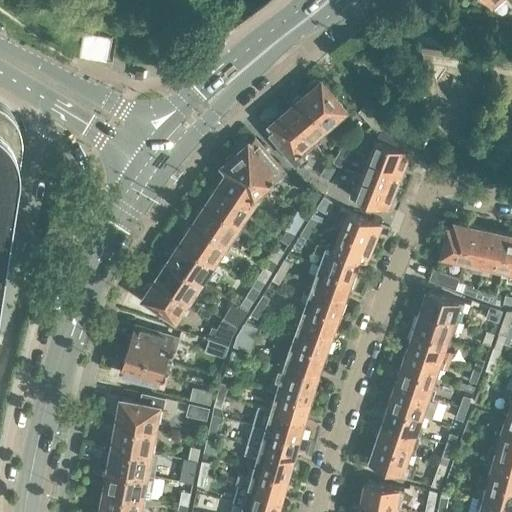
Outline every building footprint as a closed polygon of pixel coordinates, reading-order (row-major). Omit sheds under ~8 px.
[(79,58),(82,58),(108,63),(112,37),(84,32),(79,58)] [(144,70),(137,69),(136,77),(143,78),(144,70)] [(310,89),(304,94),(312,103),(312,105),(316,111),(318,110),(328,123),(346,107),(332,91),(322,79),(320,81),(318,80),(315,79),(309,84),(309,88),(310,89)] [(311,138),(328,123),(318,110),(316,111),(312,105),(312,103),(304,94),(302,96),(298,95),(292,100),(293,104),(287,109),(295,118),(294,120),(298,126),(300,125),(311,138)] [(371,99),(360,109),(374,125),(390,114),(387,97),(371,99)] [(0,279),(14,187),(21,145),(21,142),(21,136),(21,131),(20,129),(19,126),(18,123),(17,120),(16,118),(14,115),(13,114),(11,111),(8,108),(4,105),(0,101),(0,279)] [(265,125),(286,149),(300,164),(308,157),(305,154),(307,152),(306,151),(315,143),(311,138),(300,125),(298,126),(294,120),(295,118),(287,109),(285,111),(283,109),(272,118),(274,120),(271,123),(269,122),(265,125)] [(370,146),(366,155),(402,169),(410,150),(402,147),(407,135),(392,129),(392,128),(392,127),(390,114),(374,125),(380,131),(373,148),(370,146)] [(344,141),(352,146),(356,139),(358,135),(349,131),(344,141)] [(245,142),(235,151),(265,185),(283,170),(267,153),(254,137),(246,144),(245,142)] [(344,141),(339,149),(347,154),(350,149),(352,146),(344,141)] [(341,165),(347,154),(339,149),(333,161),(341,165)] [(223,178),(252,204),(258,194),(256,193),(265,185),(235,151),(225,159),(227,161),(224,163),(229,170),(223,178)] [(366,155),(363,165),(367,166),(363,175),(395,188),(402,169),(366,155)] [(326,163),(319,174),(328,178),(334,168),(326,163)] [(340,171),(337,170),(331,180),(338,184),(341,179),(340,171)] [(355,184),(351,193),(387,208),(388,207),(395,188),(363,175),(359,185),(355,184)] [(227,213),(240,221),(252,204),(223,178),(217,188),(213,188),(209,195),(210,198),(208,200),(220,208),(222,207),(227,210),(227,213)] [(304,201),(312,206),(319,194),(311,189),(304,201)] [(214,231),(228,240),(240,221),(227,213),(227,210),(222,207),(220,208),(208,200),(204,207),(200,207),(196,213),(197,217),(196,219),(207,227),(209,226),(214,229),(214,231)] [(342,206),(333,227),(340,230),(373,242),(381,223),(344,207),(342,206)] [(294,215),(287,227),(295,232),(307,213),(298,208),(294,215)] [(202,250),(215,259),(228,240),(214,231),(214,229),(209,226),(207,227),(196,219),(191,226),(188,226),(184,232),(185,236),(183,238),(195,246),(196,245),(202,249),(202,250)] [(314,225),(308,221),(301,232),(307,236),(314,225)] [(447,226),(440,259),(451,262),(452,257),(463,259),(470,225),(455,221),(453,228),(447,226)] [(470,225),(463,259),(474,262),(473,267),(482,268),(491,229),(470,225)] [(287,227),(280,238),(288,242),(295,232),(287,227)] [(491,229),(482,268),(501,272),(507,247),(510,233),(491,229)] [(340,230),(333,248),(360,257),(359,259),(366,261),(373,242),(340,230)] [(307,236),(301,232),(295,242),(301,246),(307,236)] [(507,247),(501,272),(509,274),(509,278),(511,278),(511,233),(510,233),(507,247)] [(189,269),(202,278),(215,259),(202,250),(202,249),(196,245),(195,246),(183,238),(179,245),(175,245),(171,252),(172,255),(170,257),(182,265),(184,264),(189,268),(189,269)] [(318,242),(314,252),(322,254),(318,265),(352,277),(358,259),(359,259),(360,257),(333,248),(325,245),(318,242)] [(278,260),(285,248),(277,243),(270,255),(278,260)] [(176,289),(189,297),(202,278),(189,269),(189,268),(184,264),(182,265),(170,257),(166,264),(162,264),(158,271),(159,274),(158,277),(169,284),(171,284),(176,287),(176,289)] [(286,257),(279,268),(285,273),(292,260),(286,257)] [(266,280),(273,268),(266,264),(258,275),(266,280)] [(311,273),(308,281),(346,295),(352,277),(318,265),(315,274),(311,273)] [(279,268),(273,278),(279,282),(285,273),(279,268)] [(458,276),(437,270),(432,268),(429,279),(454,288),(458,276)] [(145,296),(148,298),(176,317),(189,297),(176,289),(176,287),(171,284),(169,284),(158,277),(153,283),(152,282),(148,283),(144,289),(145,293),(146,294),(145,296)] [(308,281),(305,289),(309,291),(305,301),(339,313),(346,295),(308,281)] [(464,292),(475,295),(478,287),(467,282),(464,292)] [(245,294),(254,300),(261,288),(253,283),(245,294)] [(478,287),(475,295),(487,300),(490,291),(478,287)] [(424,294),(420,305),(422,306),(421,309),(458,321),(462,309),(469,312),(472,303),(465,301),(428,289),(426,295),(424,294)] [(257,304),(263,308),(271,295),(264,292),(257,304)] [(511,302),(511,294),(505,293),(503,301),(511,302)] [(222,317),(237,326),(249,307),(234,298),(222,317)] [(301,300),(295,319),(332,332),(339,313),(305,301),(301,300)] [(257,304),(251,313),(257,317),(263,308),(257,304)] [(490,304),(488,309),(485,315),(499,320),(503,308),(490,304)] [(417,315),(413,326),(452,339),(455,329),(458,330),(461,322),(458,321),(421,309),(419,316),(417,315)] [(237,326),(222,317),(216,328),(213,326),(211,329),(208,338),(210,339),(228,345),(232,335),(237,326)] [(295,319),(292,327),(296,328),(292,338),(326,350),(332,332),(295,319)] [(260,325),(246,320),(238,332),(233,345),(254,351),(256,345),(255,338),(260,325)] [(501,332),(498,339),(505,341),(508,334),(507,334),(509,329),(511,322),(504,320),(499,331),(501,332)] [(126,346),(172,361),(179,338),(154,330),(135,324),(132,335),(129,334),(126,346)] [(411,339),(408,346),(453,361),(456,351),(449,348),(452,339),(413,326),(409,338),(411,339)] [(491,343),(495,333),(487,330),(483,341),(491,343)] [(292,338),(284,363),(316,374),(318,369),(320,361),(322,362),(326,350),(292,338)] [(228,345),(210,339),(206,351),(225,356),(228,345)] [(494,345),(490,357),(498,360),(502,347),(503,348),(505,341),(498,339),(496,345),(494,345)] [(121,371),(140,376),(165,384),(172,361),(126,346),(122,359),(124,359),(121,371)] [(404,353),(400,365),(438,379),(442,367),(450,369),(453,361),(408,346),(406,354),(404,353)] [(236,363),(239,352),(232,350),(228,361),(236,363)] [(478,354),(473,369),(481,372),(486,357),(478,354)] [(490,357),(486,368),(494,371),(498,360),(490,357)] [(398,376),(396,384),(432,397),(438,379),(400,365),(396,376),(398,376)] [(274,375),(270,387),(276,389),(310,399),(313,388),(312,387),(315,379),(315,378),(282,368),(278,367),(276,375),(274,375)] [(478,380),(481,372),(473,369),(470,377),(478,380)] [(221,380),(218,393),(226,396),(229,382),(221,380)] [(392,391),(388,402),(426,415),(433,418),(439,399),(432,397),(396,384),(393,391),(392,391)] [(194,385),(191,397),(210,402),(214,389),(194,385)] [(270,397),(267,406),(305,418),(310,399),(276,389),(273,398),(270,397)] [(480,390),(479,390),(475,401),(482,404),(484,400),(486,392),(480,390)] [(117,402),(116,410),(118,412),(120,413),(118,420),(132,423),(132,425),(139,427),(140,424),(158,428),(163,405),(164,406),(166,397),(166,396),(142,391),(140,401),(122,397),(122,401),(120,400),(117,402)] [(218,393),(215,405),(223,407),(226,396),(218,393)] [(460,406),(467,409),(472,395),(465,393),(460,406)] [(505,409),(503,413),(511,416),(511,399),(509,398),(504,409),(505,409)] [(187,413),(208,418),(211,406),(190,401),(187,413)] [(386,414),(383,422),(420,434),(426,415),(388,402),(384,414),(386,414)] [(259,404),(253,424),(265,428),(299,437),(305,418),(267,406),(259,404)] [(457,415),(464,418),(467,409),(460,406),(457,415)] [(502,418),(499,426),(504,427),(501,438),(511,441),(511,416),(503,413),(502,418)] [(469,417),(465,427),(473,430),(477,419),(469,417)] [(211,419),(209,432),(217,434),(220,421),(211,419)] [(115,424),(113,433),(116,436),(115,443),(128,445),(128,448),(135,449),(136,447),(154,451),(158,428),(140,424),(139,427),(132,425),(132,423),(118,420),(118,423),(115,424)] [(379,429),(375,440),(414,453),(420,434),(383,422),(381,429),(379,429)] [(253,424),(247,444),(293,457),(299,437),(265,428),(253,424)] [(465,427),(461,438),(469,441),(473,430),(465,427)] [(450,431),(446,443),(454,446),(458,434),(450,431)] [(209,432),(205,452),(218,455),(220,445),(214,444),(217,434),(209,432)] [(490,445),(487,455),(491,456),(511,463),(511,441),(501,438),(498,447),(490,445)] [(373,452),(370,461),(407,473),(413,475),(416,465),(410,463),(414,453),(375,440),(371,452),(373,452)] [(110,448),(109,455),(112,458),(111,466),(124,468),(124,470),(131,472),(132,470),(150,473),(155,474),(160,452),(154,451),(136,447),(135,449),(128,448),(128,445),(115,443),(114,447),(110,448)] [(450,456),(454,446),(446,443),(442,453),(450,456)] [(198,459),(201,446),(192,444),(189,457),(198,459)] [(247,444),(245,452),(257,455),(254,466),(288,475),(293,457),(247,444)] [(451,466),(459,469),(463,457),(455,454),(451,466)] [(511,463),(491,456),(488,466),(493,468),(491,473),(490,477),(503,481),(511,483),(511,463)] [(184,457),(179,479),(193,482),(198,460),(184,457)] [(202,459),(200,472),(208,473),(210,460),(202,459)] [(439,487),(447,463),(439,461),(431,484),(439,487)] [(106,471),(105,478),(108,481),(107,488),(120,491),(119,492),(127,494),(128,492),(146,496),(151,497),(155,474),(150,473),(132,470),(131,472),(124,470),(124,468),(111,466),(110,469),(106,471)] [(239,471),(236,481),(239,482),(249,485),(283,494),(288,475),(254,466),(251,474),(239,471)] [(451,466),(447,477),(455,480),(459,469),(451,466)] [(200,472),(197,483),(206,484),(208,473),(200,472)] [(483,485),(480,495),(496,500),(511,504),(511,483),(503,481),(490,477),(488,487),(483,485)] [(361,499),(399,507),(400,497),(409,498),(411,488),(366,480),(365,488),(363,488),(361,499)] [(239,482),(233,502),(269,511),(277,511),(283,494),(249,485),(239,482)] [(447,511),(450,496),(453,488),(444,485),(441,494),(438,508),(447,511)] [(102,493),(101,500),(104,503),(102,511),(142,511),(146,496),(128,492),(127,494),(119,492),(120,491),(107,488),(106,492),(102,493)] [(426,511),(432,511),(433,511),(438,490),(430,488),(426,511)] [(179,503),(189,505),(192,491),(182,489),(179,503)] [(480,495),(477,505),(483,507),(481,511),(511,511),(511,504),(496,500),(480,495)] [(397,511),(399,507),(361,499),(359,511),(360,511),(397,511)] [(269,511),(233,502),(230,511),(269,511)] [(187,511),(189,505),(179,503),(177,511),(187,511)]
